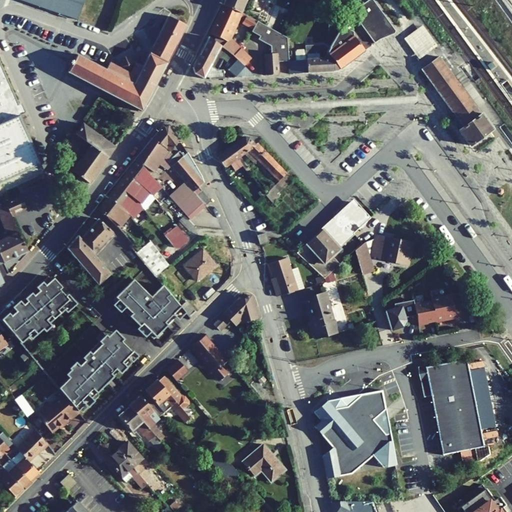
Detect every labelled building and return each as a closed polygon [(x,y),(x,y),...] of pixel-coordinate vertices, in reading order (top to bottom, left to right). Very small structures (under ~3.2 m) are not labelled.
[(83,0),(18,0),(19,0),(61,15),(76,19),(83,0)] [(222,0),(221,4),(239,13),(244,0),(222,0)] [(333,39),(323,57),(333,71),(334,72),(336,70),(371,46),(364,35),(354,26),(368,1),(367,0),(353,0),(352,3),(337,31),(341,34),(343,31),(349,34),(351,37),(346,40),(338,45),(333,39)] [(224,42),(220,47),(241,66),(248,59),(227,39),(236,18),(242,20),(240,23),(251,29),(256,22),(239,13),(221,4),(208,34),(224,42)] [(373,27),(375,33),(390,27),(381,14),(374,18),(379,24),(373,27)] [(71,62),(66,71),(142,110),(185,26),(167,17),(154,41),(150,50),(141,67),(128,61),(124,58),(121,63),(119,67),(108,62),(105,68),(76,53),(71,62)] [(256,22),(251,29),(250,31),(260,37),(259,39),(269,45),(275,32),(256,22)] [(437,47),(423,26),(403,39),(418,61),(437,47)] [(333,39),(338,45),(346,40),(341,34),(337,31),(333,39)] [(291,61),(290,60),(289,40),(279,34),(275,32),(269,45),(271,46),(272,54),(265,54),(266,75),(281,74),(280,62),(291,61)] [(239,76),(251,76),(241,66),(220,47),(207,37),(191,67),(192,74),(202,79),(221,77),(222,69),(217,68),(223,59),(230,66),(228,68),(233,72),(239,76)] [(304,47),(305,59),(305,73),(330,71),(333,71),(323,57),(304,47)] [(436,51),(420,63),(445,99),(444,100),(449,107),(456,118),(458,117),(471,136),(488,124),(476,107),(467,95),(453,76),(452,74),(436,51)] [(291,61),(291,74),(305,73),(305,59),(290,60),(291,61)] [(420,63),(419,63),(444,100),(445,99),(420,63)] [(0,194),(45,173),(19,116),(23,114),(20,109),(10,87),(0,64),(0,194)] [(228,68),(225,77),(231,77),(239,76),(233,72),(228,68)] [(483,102),(460,71),(453,76),(476,107),(483,102)] [(459,121),(453,125),(464,141),(471,136),(458,117),(456,118),(459,121)] [(107,158),(115,147),(82,124),(75,134),(107,158)] [(169,150),(170,151),(179,140),(168,125),(162,126),(152,139),(169,150)] [(76,151),(83,156),(64,182),(77,192),(85,181),(88,183),(107,158),(75,134),(68,141),(78,148),(76,151)] [(227,150),(237,159),(245,153),(249,150),(258,159),(279,181),(286,174),(257,143),(255,145),(249,138),(245,137),(227,150)] [(157,152),(164,157),(168,151),(169,150),(152,139),(151,138),(147,145),(157,152)] [(66,144),(76,151),(78,148),(68,141),(66,144)] [(150,169),(153,172),(158,164),(164,157),(157,152),(147,145),(136,160),(150,169)] [(235,171),(243,165),(237,159),(227,150),(223,153),(217,157),(224,168),(230,164),(235,171)] [(245,153),(254,162),(258,159),(249,150),(245,153)] [(164,157),(168,161),(173,156),(168,151),(164,157)] [(204,204),(205,206),(210,201),(199,187),(204,183),(201,175),(187,152),(183,156),(179,151),(173,155),(173,156),(168,161),(172,165),(171,166),(185,182),(204,204)] [(158,164),(167,170),(171,166),(172,165),(168,161),(164,157),(158,164)] [(145,188),(152,179),(147,173),(150,169),(136,160),(126,173),(145,188)] [(139,203),(148,192),(145,188),(126,173),(116,185),(139,203)] [(265,195),(272,203),(279,197),(277,194),(292,178),(287,173),(286,174),(279,181),(266,194),(265,195)] [(204,204),(185,182),(169,196),(190,220),(205,206),(204,204)] [(128,214),(132,218),(143,208),(139,203),(116,185),(107,197),(127,213),(128,214)] [(283,199),(296,212),(310,199),(297,186),(283,199)] [(7,207),(10,216),(25,208),(19,194),(5,201),(7,207)] [(98,209),(118,227),(128,214),(127,213),(107,197),(98,209)] [(351,202),(296,253),(324,279),(325,278),(331,272),(340,264),(332,256),(330,254),(339,246),(367,220),(351,202)] [(0,263),(27,252),(10,216),(7,207),(0,210),(0,217),(8,236),(0,239),(0,263)] [(179,220),(189,231),(194,226),(184,216),(179,220)] [(98,219),(80,238),(90,250),(93,254),(113,233),(98,219)] [(167,235),(171,241),(178,236),(173,230),(167,235)] [(257,236),(259,245),(268,242),(265,233),(257,236)] [(173,243),(178,249),(189,241),(184,234),(173,243)] [(78,262),(90,250),(80,238),(78,236),(77,235),(66,248),(78,262)] [(379,257),(379,259),(408,265),(412,243),(375,235),(371,256),(379,257)] [(150,241),(136,252),(155,276),(166,267),(162,262),(164,260),(165,260),(154,246),(150,241)] [(354,251),(362,274),(373,271),(364,242),(354,251)] [(332,256),(341,248),(339,246),(330,254),(332,256)] [(93,254),(90,250),(78,262),(86,272),(99,261),(93,254)] [(183,265),(196,281),(215,265),(202,250),(183,265)] [(274,289),(277,297),(297,291),(291,269),(287,258),(268,264),(276,288),(274,289)] [(111,274),(99,261),(86,272),(98,285),(111,274)] [(303,288),(297,267),(291,269),(297,291),(303,288)] [(325,278),(328,281),(335,279),(331,272),(325,278)] [(33,295),(30,293),(0,320),(20,343),(34,331),(37,334),(71,303),(47,276),(36,288),(38,290),(33,295)] [(135,303),(159,332),(166,325),(164,323),(168,318),(170,321),(183,309),(180,306),(181,306),(163,285),(150,297),(133,280),(123,289),(135,303)] [(112,300),(125,312),(135,303),(123,289),(112,300)] [(308,328),(311,339),(336,332),(324,292),(303,299),(309,321),(311,327),(308,328)] [(416,315),(418,325),(427,324),(429,321),(435,320),(435,322),(454,318),(449,294),(431,298),(431,301),(414,304),(416,315)] [(250,297),(243,295),(235,303),(248,304),(252,318),(256,317),(250,297)] [(390,330),(407,326),(405,318),(416,315),(414,304),(413,300),(394,305),(395,309),(385,312),(390,330)] [(183,309),(189,317),(195,312),(186,301),(181,306),(180,306),(183,309)] [(151,339),(159,332),(135,303),(125,312),(151,339)] [(213,325),(219,331),(230,320),(236,325),(240,320),(241,321),(252,318),(248,304),(235,303),(213,325)] [(216,342),(223,335),(219,331),(213,325),(206,332),(216,342)] [(123,338),(115,330),(107,337),(116,346),(120,341),(123,338)] [(63,395),(77,412),(109,380),(106,378),(110,373),(113,376),(134,355),(120,341),(116,346),(107,337),(105,335),(66,375),(69,377),(58,388),(63,395)] [(200,359),(219,381),(227,374),(221,366),(227,361),(205,335),(191,347),(201,358),(200,359)] [(166,370),(176,381),(187,371),(177,360),(166,370)] [(469,360),(427,368),(432,397),(435,411),(477,402),(469,360)] [(427,368),(419,370),(425,398),(432,397),(427,368)] [(257,379),(261,385),(267,380),(262,375),(257,379)] [(182,410),(188,404),(188,401),(184,396),(181,396),(163,376),(157,381),(182,410)] [(249,384),(259,396),(265,391),(256,379),(249,384)] [(156,380),(144,390),(144,391),(157,405),(164,412),(171,407),(184,423),(190,418),(182,410),(157,381),(156,380)] [(160,441),(164,437),(153,425),(154,424),(148,417),(154,412),(159,417),(164,412),(157,405),(144,391),(128,405),(129,407),(160,441)] [(397,466),(390,431),(388,431),(389,434),(383,435),(373,420),(386,410),(382,391),(360,395),(347,407),(334,410),(327,401),(314,413),(321,422),(315,427),(332,448),(322,457),(327,479),(351,474),(374,455),(380,462),(378,463),(383,468),(397,466)] [(14,400),(26,416),(33,411),(21,395),(14,400)] [(77,412),(63,395),(46,409),(45,407),(36,414),(51,433),(64,422),(66,424),(79,413),(77,412)] [(347,407),(360,395),(327,401),(334,410),(347,407)] [(477,402),(435,411),(444,456),(478,449),(481,462),(490,455),(489,447),(486,448),(477,402)] [(16,405),(12,408),(17,414),(20,411),(16,405)] [(159,452),(164,446),(160,441),(129,407),(118,416),(131,432),(133,430),(136,427),(142,434),(143,433),(145,435),(159,452)] [(390,431),(386,410),(373,420),(383,435),(389,434),(388,431),(390,431)] [(268,418),(275,426),(279,423),(272,414),(268,418)] [(41,451),(47,445),(35,429),(16,448),(20,453),(24,458),(28,462),(40,450),(41,451)] [(0,440),(7,447),(12,443),(2,432),(0,433),(0,440)] [(154,493),(160,488),(143,470),(148,466),(126,441),(116,450),(147,484),(154,493)] [(268,450),(263,444),(242,462),(248,468),(268,450)] [(105,460),(120,477),(126,471),(141,489),(147,484),(116,450),(105,460)] [(216,466),(218,469),(228,461),(218,450),(209,459),(216,466)] [(261,469),(271,481),(284,469),(268,450),(248,468),(252,473),(259,467),(261,469)] [(11,461),(31,482),(40,474),(28,462),(24,458),(20,453),(11,461)] [(1,467),(23,489),(31,482),(11,461),(9,459),(1,467)] [(230,482),(239,473),(228,461),(218,469),(230,482)] [(0,481),(15,497),(23,489),(1,467),(0,468),(0,481)] [(252,473),(254,475),(261,469),(259,467),(252,473)] [(120,477),(125,482),(131,477),(126,471),(120,477)] [(506,511),(504,509),(507,506),(501,498),(496,501),(487,489),(486,490),(482,484),(462,499),(467,504),(462,508),(464,511),(506,511)] [(330,501),(332,511),(348,511),(346,501),(330,501)] [(377,511),(373,501),(346,501),(348,511),(377,511)] [(86,511),(77,502),(66,511),(86,511)]
